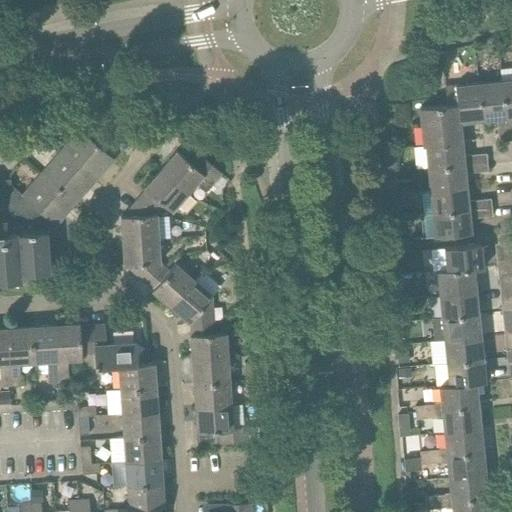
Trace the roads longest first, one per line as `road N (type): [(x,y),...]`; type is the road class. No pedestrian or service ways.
road 1 (tertiary): [(355,511),(322,61)]
road 2 (tertiary): [(279,65),(310,511)]
road 3 (residential): [(177,511),(167,328),(123,288),(99,289)]
road 4 (secondary): [(0,70),(245,36)]
road 5 (secondary): [(239,9),(0,48)]
road 6 (residential): [(99,289),(96,209),(155,134)]
